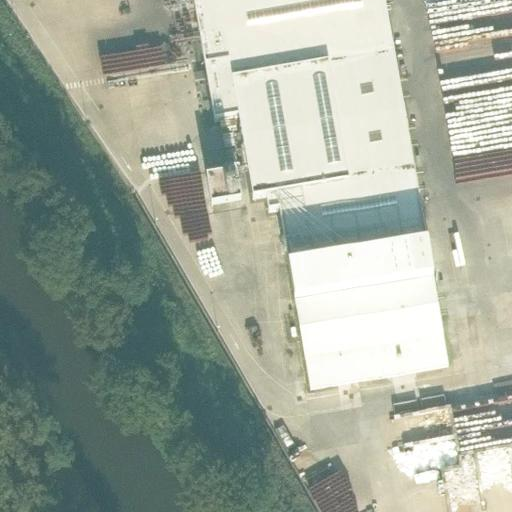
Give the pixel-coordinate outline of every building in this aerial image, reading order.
[(49,0),(55,33),(139,19),(135,0),(49,0)] [(193,0),(214,120),(239,117),(251,197),(265,195),(269,211),(278,211),(309,392),(449,368),(383,0),(193,0)] [(511,60),(493,64),(495,74),(486,76),(487,84),(470,87),(474,114),(447,119),(456,172),(511,162),(511,60)] [(210,208),(240,204),(235,174),(205,179),(210,208)] [(200,259),(206,283),(226,278),(215,234),(189,240),(194,261),(200,259)]
